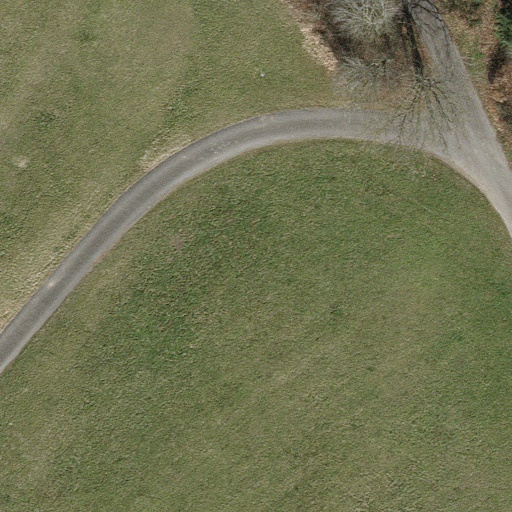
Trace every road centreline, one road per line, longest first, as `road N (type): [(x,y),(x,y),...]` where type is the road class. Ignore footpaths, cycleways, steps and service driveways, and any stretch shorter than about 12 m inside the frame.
road 1 (track): [(485,146),(438,130),(358,120),(249,133),(138,200),(0,360)]
road 2 (track): [(417,0),(511,201)]
